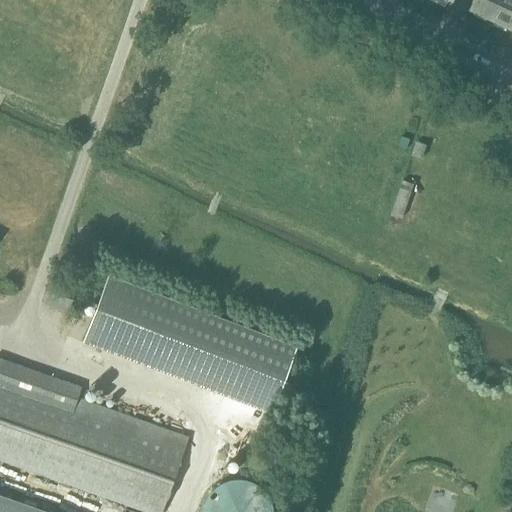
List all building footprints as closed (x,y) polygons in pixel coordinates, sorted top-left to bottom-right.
[(489,20),(498,0),(472,0),(468,10),(489,20)] [(511,0),(498,0),(489,20),(511,30),(511,28),(511,0)] [(295,347),(108,277),(95,311),(82,345),(269,416),(295,347)] [(0,460),(144,511),(161,511),(187,442),(76,402),(80,388),(0,359),(0,460)] [(272,511),(273,509),(272,502),(270,496),(267,490),(263,485),(259,481),(254,478),(247,475),(240,474),(233,474),(226,476),(219,480),(214,484),(210,488),(206,495),(204,502),(203,508),(203,511),(272,511)] [(46,511),(0,495),(0,511),(46,511)]
